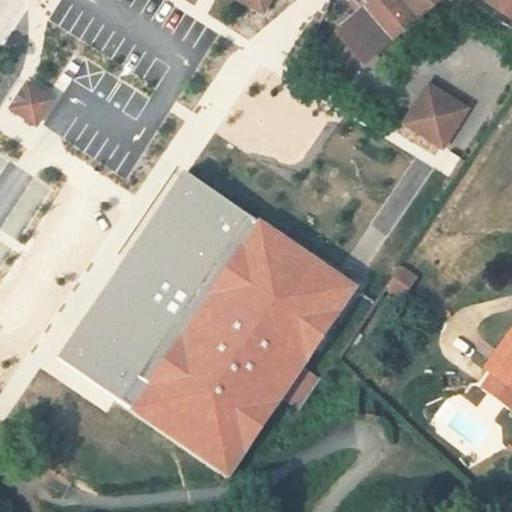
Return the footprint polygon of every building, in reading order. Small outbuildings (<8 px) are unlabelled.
[(239,0),(269,16),(277,0),(239,0)] [(369,0),(376,7),(346,31),(375,67),(406,41),(401,35),(414,24),(419,30),(450,5),(446,0),(369,0)] [(511,0),(496,0),(498,1),(495,6),(511,16),(511,0)] [(52,99),(30,85),(15,108),(38,123),(52,99)] [(438,89),(413,130),(452,154),(477,113),(438,89)] [(358,289),(183,173),(55,366),(229,482),(358,289)] [(403,301),(419,277),(401,266),(386,289),(403,301)]
